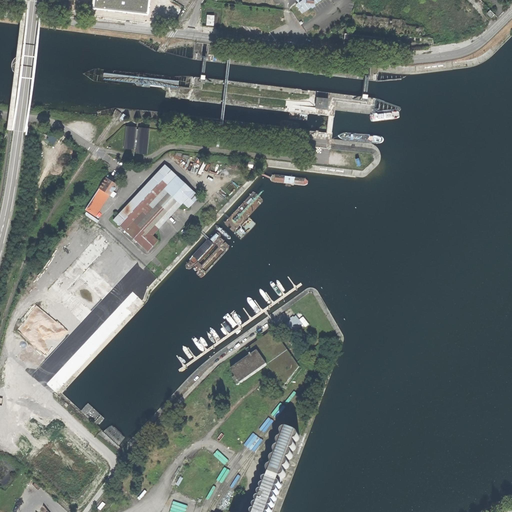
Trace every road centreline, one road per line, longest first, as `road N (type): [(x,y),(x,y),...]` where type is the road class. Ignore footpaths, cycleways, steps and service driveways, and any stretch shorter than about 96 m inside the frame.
road 1 (unclassified): [(188,34),(410,59),(468,49),(511,12)]
road 2 (secondary): [(33,0),(0,241)]
road 3 (unclassified): [(85,511),(114,468),(45,390),(65,349)]
road 4 (residential): [(0,12),(188,34)]
road 5 (unclassified): [(0,112),(57,123),(113,162)]
